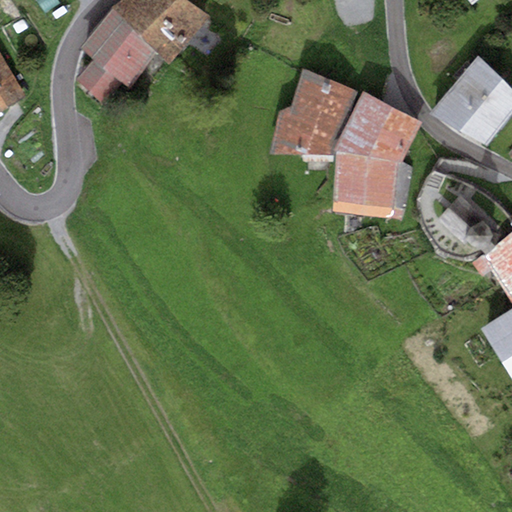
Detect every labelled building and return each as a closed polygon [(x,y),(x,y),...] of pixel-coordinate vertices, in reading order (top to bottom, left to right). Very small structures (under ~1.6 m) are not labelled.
[(190,0),(123,0),(112,9),(156,51),(171,64),(211,16),(190,0)] [(156,51),(112,9),(81,46),(94,57),(75,78),(104,104),(124,82),(131,88),(156,51)] [(0,49),(0,111),(27,97),(0,49)] [(511,113),(511,89),(480,57),(430,112),(487,145),(511,113)] [(329,155),(358,92),(303,68),(291,106),(279,110),(270,153),(329,155)] [(422,122),(365,91),(333,151),(337,152),(402,163),(422,122)] [(402,163),(337,152),(332,211),(404,220),(415,169),(402,163)] [(489,225),(485,217),(460,194),(439,218),(463,242),(473,243),(481,248),(490,242),(493,235),(489,225)] [(511,222),(511,224),(511,231),(483,255),(492,270),(511,300),(511,222)] [(492,270),(483,255),(474,263),(483,276),(492,270)] [(511,308),(482,327),(511,377),(511,308)]
